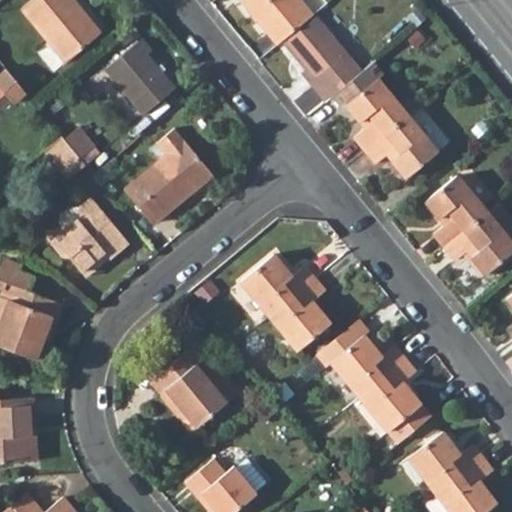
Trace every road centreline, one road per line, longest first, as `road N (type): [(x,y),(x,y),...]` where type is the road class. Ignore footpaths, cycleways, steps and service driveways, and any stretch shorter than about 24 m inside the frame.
road 1 (residential): [(303,156),(511,417)]
road 2 (residential): [(142,511),(102,462),(88,426),(86,387),(96,346),(139,296)]
road 3 (residential): [(139,296),(303,156)]
road 4 (residential): [(172,0),(303,156)]
